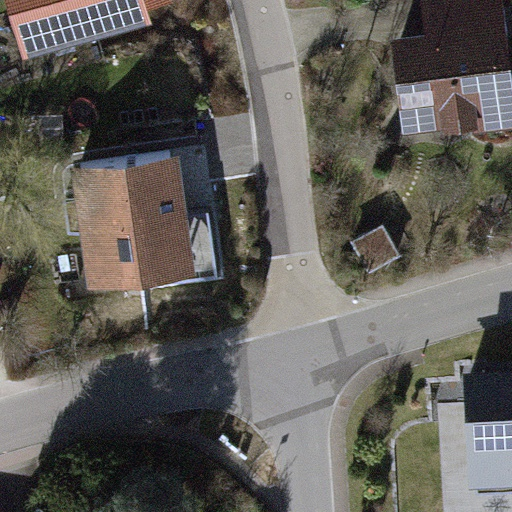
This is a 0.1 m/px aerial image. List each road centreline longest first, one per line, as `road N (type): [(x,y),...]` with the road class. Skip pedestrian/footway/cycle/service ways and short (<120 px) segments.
road 1 (residential): [(297,361),(306,293),(259,0)]
road 2 (residential): [(297,361),(0,435)]
road 3 (residential): [(511,295),(297,361)]
road 4 (residential): [(308,511),(297,361)]
